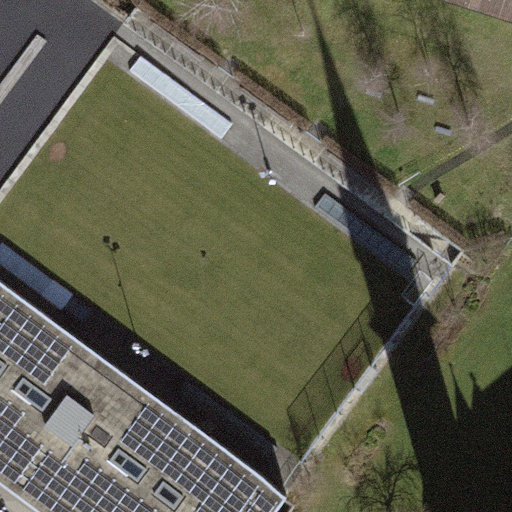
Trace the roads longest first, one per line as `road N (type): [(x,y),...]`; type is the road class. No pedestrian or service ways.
road 1 (track): [(511,75),(329,0)]
road 2 (track): [(511,354),(445,300),(476,254),(469,250)]
